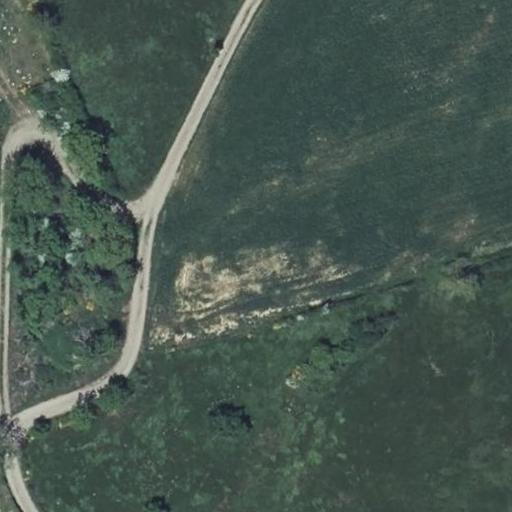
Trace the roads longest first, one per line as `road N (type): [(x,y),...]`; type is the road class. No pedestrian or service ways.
road 1 (unclassified): [(252,0),(135,215),(121,353),(85,392),(12,418),(0,453)]
road 2 (track): [(12,418),(22,157),(155,177)]
